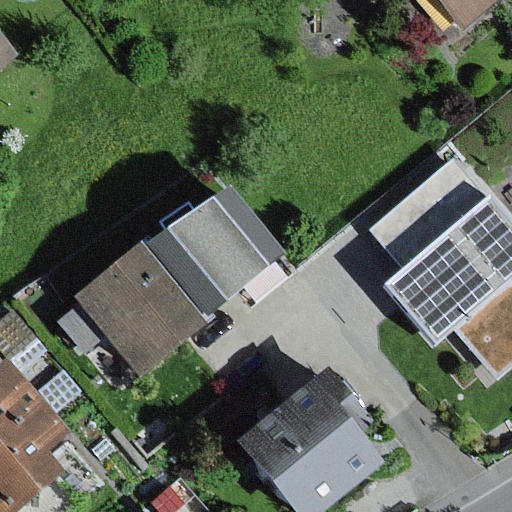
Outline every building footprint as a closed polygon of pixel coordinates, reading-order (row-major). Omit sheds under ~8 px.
[(428,0),(458,36),(501,0),(428,0)] [(0,68),(11,60),(0,45),(0,68)] [(400,270),(481,201),(447,162),(366,232),(400,270)] [(145,243),(70,304),(132,386),(132,388),(279,260),(223,194),(146,247),(145,243)] [(400,270),(376,292),(431,357),(453,338),(494,385),(511,370),(511,235),(481,201),(400,270)] [(0,364),(0,511),(20,511),(60,478),(50,467),(45,462),(69,440),(0,364)] [(318,372),(226,448),(278,511),(326,511),(376,471),(352,442),(366,430),(318,372)] [(233,401),(207,421),(223,441),(249,422),(233,401)] [(71,448),(50,467),(60,478),(20,511),(74,511),(105,486),(71,448)]
